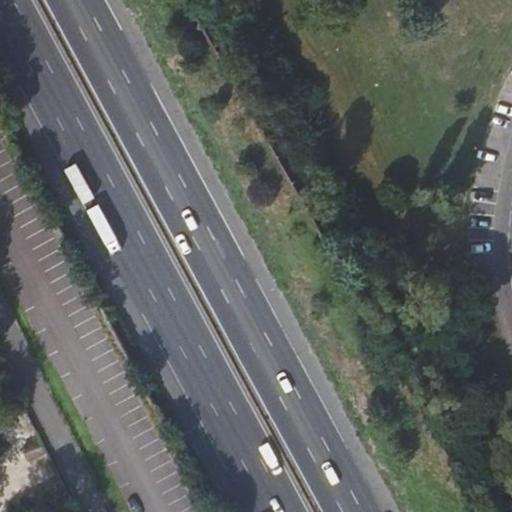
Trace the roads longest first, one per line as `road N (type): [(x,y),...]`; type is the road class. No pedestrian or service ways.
road 1 (motorway): [(353,511),(76,0)]
road 2 (motorway): [(0,0),(275,511)]
road 3 (tertiary): [(0,311),(99,511)]
